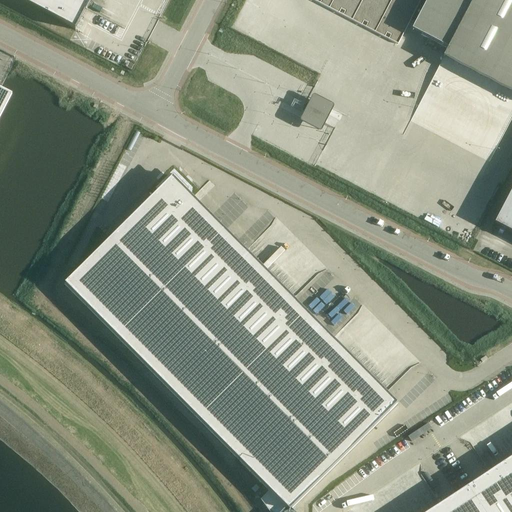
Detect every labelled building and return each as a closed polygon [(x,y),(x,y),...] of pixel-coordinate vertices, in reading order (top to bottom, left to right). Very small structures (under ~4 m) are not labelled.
[(15,0),(75,31),(90,0),(15,0)] [(136,23),(145,0),(104,0),(101,8),(136,23)] [(125,60),(129,52),(106,41),(102,49),(125,60)] [(145,44),(141,56),(145,58),(150,45),(145,44)] [(0,116),(11,96),(0,90),(0,116)] [(307,114),(323,123),(324,120),(325,120),(325,119),(325,118),(327,115),(311,107),(310,107),(309,109),(304,106),(303,109),(304,110),(305,110),(305,111),(306,111),(308,112),(307,114)] [(64,285),(269,491),(260,500),(268,511),(292,511),(291,510),(397,405),(187,193),(188,192),(174,177),(149,201),(64,285)] [(511,190),(494,225),(511,234),(511,190)] [(511,511),(511,458),(429,511),(511,511)]
